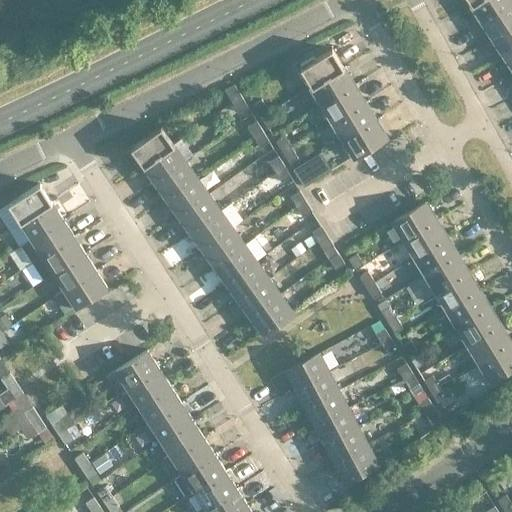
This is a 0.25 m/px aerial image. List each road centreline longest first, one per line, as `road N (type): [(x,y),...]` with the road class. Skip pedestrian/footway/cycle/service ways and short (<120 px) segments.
road 1 (residential): [(307,511),(69,138)]
road 2 (residential): [(69,138),(351,0)]
road 3 (residential): [(357,0),(445,142)]
road 4 (residential): [(390,511),(511,427)]
road 5 (residential): [(482,122),(414,0)]
road 6 (residential): [(445,142),(511,253)]
